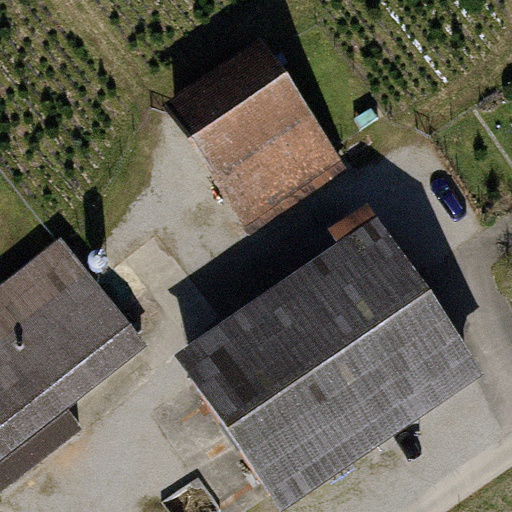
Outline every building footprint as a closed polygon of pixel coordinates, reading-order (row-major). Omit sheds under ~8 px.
[(263,61),(179,117),(246,218),(330,162),(263,61)] [(65,249),(0,300),(0,329),(14,348),(93,287),(65,249)] [(393,252),(196,385),(273,498),(470,364),(393,252)] [(0,329),(0,493),(2,497),(83,434),(66,413),(99,388),(83,367),(128,333),(93,287),(14,348),(0,329)] [(128,333),(83,367),(99,388),(144,353),(128,333)]
